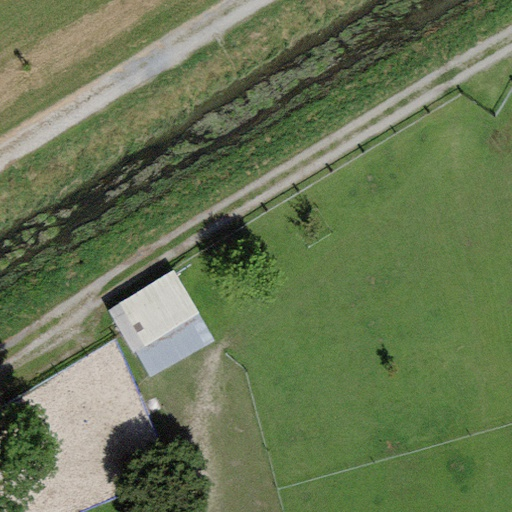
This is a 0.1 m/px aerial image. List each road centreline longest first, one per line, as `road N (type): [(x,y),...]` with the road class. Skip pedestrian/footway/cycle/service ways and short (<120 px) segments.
road 1 (track): [(511,63),(99,300),(0,347)]
road 2 (track): [(267,0),(0,155)]
